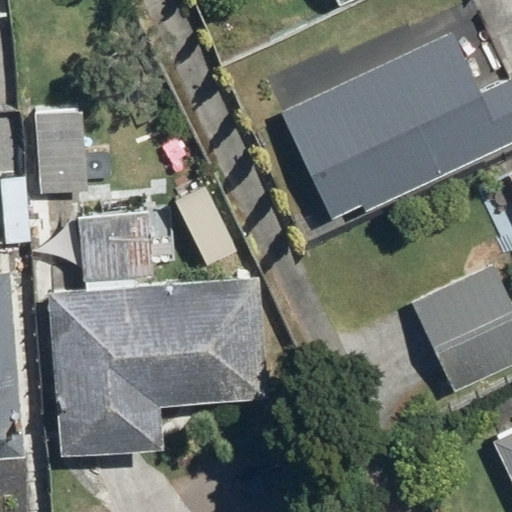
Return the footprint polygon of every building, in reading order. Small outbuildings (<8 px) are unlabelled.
[(451,28),(278,110),(330,220),(361,205),(364,212),(511,142),(511,77),(481,91),(451,28)] [(84,107),(38,105),(35,184),(81,186),(84,107)] [(194,170),(163,186),(197,252),(228,236),(194,170)] [(152,195),(84,192),(81,265),(149,268),(152,195)] [(511,357),(511,308),(490,259),(409,295),(450,385),(511,357)] [(0,449),(21,448),(8,264),(0,264),(0,449)] [(256,269),(43,286),(56,446),(158,437),(155,398),(266,389),(256,269)] [(511,421),(488,432),(511,482),(511,421)]
